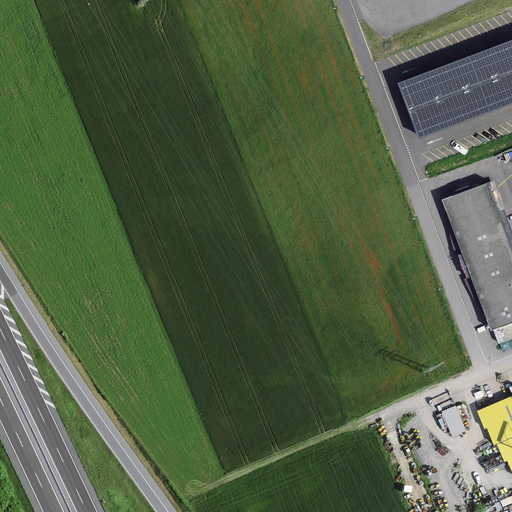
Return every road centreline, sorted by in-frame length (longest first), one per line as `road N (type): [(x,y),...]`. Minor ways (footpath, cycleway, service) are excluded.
road 1 (unclassified): [(344,0),(482,373)]
road 2 (motorway): [(163,511),(0,270)]
road 3 (motorway): [(87,511),(0,328)]
road 4 (motorway): [(0,397),(53,511)]
